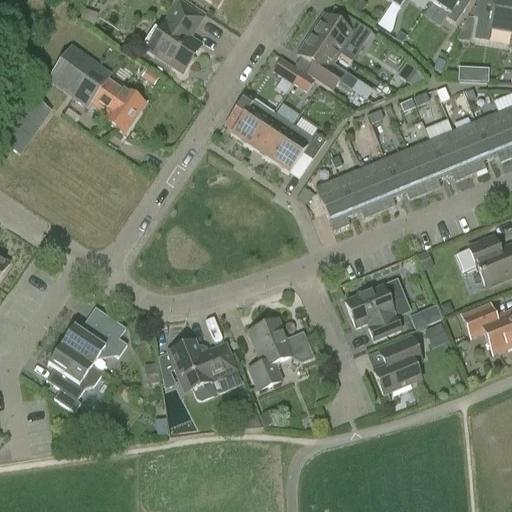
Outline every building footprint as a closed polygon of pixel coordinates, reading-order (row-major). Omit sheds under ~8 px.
[(431,0),(429,3),(447,16),(445,20),(454,26),(468,4),(463,0),(431,0)] [(511,0),(492,0),(489,23),(477,21),(474,41),(487,43),(489,31),(511,35),(511,33),(511,0)] [(164,25),(159,32),(154,29),(143,46),(148,49),(146,52),(181,75),(199,48),(187,40),(200,20),(178,5),(165,25),(164,25)] [(309,37),(339,57),(345,47),(357,54),(370,35),(350,21),(344,31),(322,17),(309,37)] [(473,21),(467,20),(456,43),(468,45),(473,21)] [(339,57),(309,37),(295,57),(317,71),(310,81),(330,94),(344,74),(332,67),(339,57)] [(114,60),(118,55),(110,48),(106,54),(114,60)] [(122,93),(105,82),(109,76),(70,49),(46,83),(86,110),(87,108),(103,119),(102,121),(123,136),(144,107),(123,92),(122,93)] [(299,75),(298,75),(279,62),(271,74),(290,87),(291,86),(292,86),(299,75)] [(460,68),(460,82),(490,83),(490,69),(460,68)] [(299,75),(292,86),(306,96),(313,85),(299,75)] [(0,116),(0,144),(20,159),(51,113),(18,91),(0,116)] [(448,102),(444,91),(435,94),(440,106),(448,102)] [(475,103),(471,92),(464,96),(468,106),(475,103)] [(248,151),(272,115),(244,96),(229,119),(237,124),(228,138),(248,151)] [(425,96),(412,101),(415,110),(428,105),(425,96)] [(411,102),(399,107),(402,116),(415,111),(411,102)] [(511,108),(497,114),(511,150),(511,108)] [(379,114),(367,119),(370,126),(382,122),(379,114)] [(511,160),(511,150),(497,114),(474,124),(489,161),(497,158),(500,165),(511,160)] [(291,128),(272,115),(248,151),(267,164),(291,128)] [(474,124),(451,133),(469,178),(484,171),(481,164),(489,161),(474,124)] [(291,128),(267,164),(287,177),(301,156),(311,163),(324,143),(314,136),(311,141),(291,128)] [(469,178),(451,133),(428,143),(443,180),(451,177),(454,184),(469,178)] [(428,143),(405,152),(423,197),(438,190),(435,183),(443,180),(428,143)] [(405,152),(382,162),(397,199),(405,196),(408,203),(423,197),(405,152)] [(331,162),(334,172),(341,169),(338,160),(331,162)] [(397,199),(382,162),(359,171),(377,216),(393,209),(390,202),(397,199)] [(377,216),(359,171),(337,180),(351,218),(359,214),(362,222),(377,216)] [(351,218),(337,180),(314,190),(332,234),(347,228),(344,221),(351,218)] [(464,254),(457,257),(455,261),(460,274),(466,276),(474,273),(481,292),(511,279),(511,251),(510,248),(497,253),(491,239),(463,251),(464,254)] [(0,260),(0,278),(8,266),(0,260)] [(372,344),(399,333),(389,308),(405,302),(397,283),(371,294),(369,290),(354,296),(356,300),(343,305),(354,331),(365,327),(372,344)] [(415,331),(442,320),(437,307),(409,318),(415,331)] [(511,314),(494,321),(488,308),(461,320),(469,340),(482,334),(491,357),(505,351),(507,352),(511,350),(511,314)] [(86,322),(79,333),(72,329),(59,348),(91,369),(95,363),(115,359),(117,360),(125,348),(86,322)] [(302,337),(285,344),(275,322),(247,334),(260,365),(247,371),(257,394),(280,384),(273,366),(290,359),(301,365),(312,361),(302,337)] [(424,331),(431,349),(450,343),(443,324),(424,331)] [(377,353),(383,370),(372,375),(382,398),(419,383),(414,370),(423,366),(412,339),(377,353)] [(193,343),(166,354),(183,395),(193,391),(197,402),(201,403),(212,398),(214,394),(210,383),(235,372),(224,347),(206,355),(204,351),(200,349),(196,351),(193,343)] [(90,370),(91,369),(59,348),(46,368),(53,372),(45,384),(59,393),(53,402),(74,416),(80,407),(75,404),(83,392),(93,390),(101,377),(90,370)] [(165,422),(154,423),(157,440),(168,438),(165,422)]
